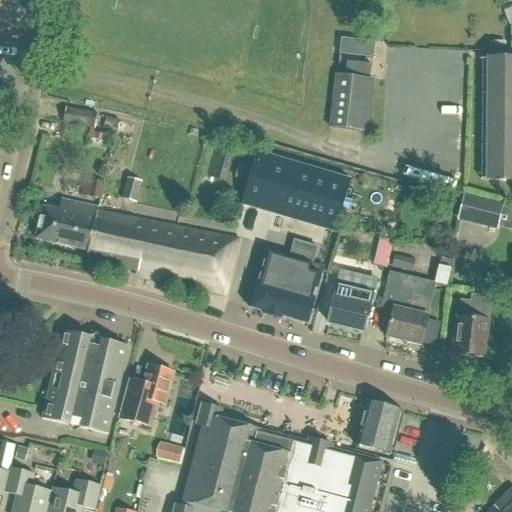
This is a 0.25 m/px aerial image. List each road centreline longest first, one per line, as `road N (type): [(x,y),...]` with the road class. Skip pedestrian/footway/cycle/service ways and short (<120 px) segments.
road 1 (secondary): [(511,415),(450,404),(116,302),(0,277)]
road 2 (unclassified): [(0,252),(29,132),(38,0)]
